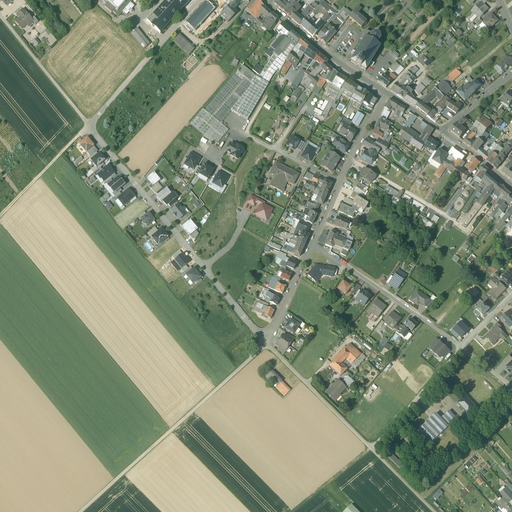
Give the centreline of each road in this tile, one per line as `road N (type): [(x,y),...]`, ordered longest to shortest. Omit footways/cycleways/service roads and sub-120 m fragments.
road 1 (track): [(266,342),(81,511)]
road 2 (track): [(266,342),(434,511)]
road 3 (residential): [(204,266),(266,342),(312,245)]
road 4 (residential): [(88,124),(204,266)]
road 5 (residential): [(461,346),(312,245)]
road 6 (residential): [(312,245),(386,91)]
road 7 (tertiary): [(386,91),(267,1)]
road 8 (residential): [(371,446),(461,346)]
road 9 (track): [(0,215),(88,124)]
